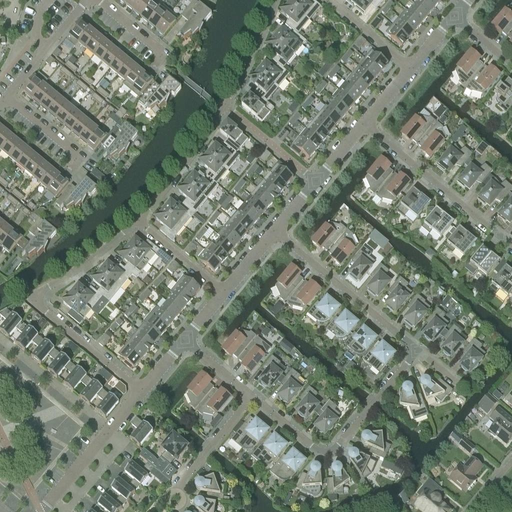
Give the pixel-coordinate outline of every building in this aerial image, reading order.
[(131,11),(140,0),(127,0),(124,4),(124,5),(125,4),(128,7),(127,8),(131,11)] [(140,0),(131,11),(132,11),(132,10),(136,13),(135,14),(139,18),(153,0),(140,0)] [(147,24),(159,9),(152,3),(154,0),(153,0),(139,18),(140,18),(140,17),(144,20),(143,21),(147,24)] [(211,15),(194,0),(180,17),(189,23),(177,38),(177,39),(180,35),(184,38),(183,39),(184,39),(190,35),(192,38),(193,39),(198,33),(199,34),(200,35),(203,27),(201,25),(204,23),(211,15)] [(289,4),(309,21),(321,7),(312,0),(305,0),(305,2),(302,0),(289,0),(288,2),(290,3),(289,4)] [(359,0),(355,6),(356,7),(354,9),(363,15),(371,6),(375,10),(383,0),(359,0)] [(434,8),(424,0),(417,0),(414,4),(428,16),(434,8)] [(424,0),(434,8),(441,0),(440,0),(424,0)] [(309,21),(289,4),(281,13),(289,20),(285,25),(306,42),(298,35),(309,21)] [(408,12),(421,24),(428,16),(414,4),(408,12)] [(159,9),(147,24),(148,23),(152,26),(151,27),(155,31),(170,12),(162,6),(159,9)] [(506,37),(511,29),(511,9),(508,8),(491,28),(497,33),(498,31),(506,37)] [(421,24),(408,12),(405,10),(398,18),(415,32),(421,24)] [(163,37),(175,23),(178,19),(170,12),(155,31),(156,30),(159,33),(159,34),(163,37)] [(377,18),(369,27),(374,31),(382,23),(377,18)] [(392,26),(408,40),(415,32),(398,18),(392,26)] [(75,48),(78,43),(90,29),(91,29),(86,25),(86,26),(81,22),(66,41),(75,48)] [(275,37),(274,38),(294,55),(306,42),(285,25),(294,32),(290,36),(280,28),(273,36),(275,37)] [(408,40),(392,26),(385,34),(402,48),(408,40)] [(86,50),(97,36),(90,29),(78,43),(86,50)] [(94,56),(105,42),(97,36),(86,50),(94,56)] [(283,69),(294,55),(274,38),(266,48),(275,54),(271,59),(290,75),(283,69)] [(360,38),(353,46),(358,50),(366,42),(360,38)] [(102,63),(113,49),(105,42),(94,56),(102,63)] [(57,49),(52,55),(56,58),(61,52),(57,49)] [(113,49),(102,63),(109,69),(121,55),(113,49)] [(371,51),(364,59),(381,73),(387,65),(371,51)] [(463,88),(482,65),(475,59),(477,57),(471,52),(454,72),(455,73),(459,82),(458,83),(463,88)] [(117,76),(129,62),(121,55),(109,69),(117,76)] [(50,57),(45,63),(49,66),(54,60),(50,57)] [(258,71),(258,72),(278,89),(290,75),(271,59),(277,65),(273,69),(264,61),(257,69),(258,71)] [(381,73),(364,59),(358,67),(374,81),(381,73)] [(129,62),(117,76),(125,82),(137,68),(129,62)] [(482,95),(499,75),(493,70),(491,72),(484,66),(465,89),(471,94),(472,92),(481,95),(482,95)] [(351,75),(368,88),(374,81),(358,67),(351,75)] [(122,85),(130,92),(145,75),(146,74),(141,71),(140,72),(137,68),(125,82),(122,85)] [(267,102),(278,89),(258,72),(250,81),(258,88),(254,92),(273,108),(267,102)] [(31,100),(32,99),(43,85),(47,81),(39,74),(23,92),(28,96),(27,96),(31,100)] [(148,78),(145,75),(130,92),(139,99),(153,81),(149,77),(148,78)] [(368,88),(351,75),(344,82),(361,96),(368,88)] [(154,85),(138,105),(140,104),(144,107),(143,109),(144,109),(147,106),(150,109),(150,110),(157,105),(159,108),(158,109),(159,109),(164,104),(166,105),(165,106),(166,106),(169,98),(169,97),(172,95),(174,97),(181,88),(169,78),(160,89),(154,85)] [(500,87),(495,93),(497,94),(496,96),(496,98),(497,100),(498,102),(499,103),(497,106),(506,114),(511,106),(511,102),(509,100),(511,97),(510,95),(511,92),(511,84),(508,81),(502,88),(500,87)] [(341,93),(355,104),(361,96),(344,82),(344,83),(347,85),(341,93)] [(39,105),(51,92),(43,85),(32,99),(39,105)] [(460,88),(455,93),(459,96),(463,91),(460,88)] [(47,112),(59,98),(51,92),(39,105),(47,112)] [(273,108),(254,92),(261,98),(257,103),(249,96),(241,105),(262,122),(273,108)] [(355,104),(341,93),(334,100),(348,112),(355,104)] [(55,118),(67,105),(59,98),(47,112),(55,118)] [(110,104),(116,109),(120,105),(114,100),(110,104)] [(325,106),(341,120),(348,112),(334,100),(328,108),(325,106)] [(63,125),(74,111),(67,105),(55,118),(63,125)] [(472,105),(468,110),(473,113),(476,108),(472,105)] [(341,120),(325,106),(318,114),(335,128),(341,120)] [(121,108),(115,115),(120,120),(127,113),(121,108)] [(71,132),(82,118),(74,111),(63,125),(71,132)] [(312,122),(328,135),(335,128),(318,114),(312,122)] [(416,144),(435,122),(429,117),(428,118),(419,116),(418,115),(401,136),(407,140),(409,138),(416,144)] [(79,138),(90,124),(82,118),(71,132),(79,138)] [(131,143),(138,135),(120,121),(107,137),(115,143),(103,158),(104,158),(107,155),(111,158),(110,159),(117,154),(119,157),(118,158),(119,159),(124,152),(126,154),(125,154),(126,155),(130,147),(129,146),(128,145),(130,143),(131,143)] [(328,135),(312,122),(305,129),(322,143),(328,135)] [(227,139),(223,144),(239,157),(240,157),(236,154),(247,140),(227,123),(219,132),(227,139)] [(429,159),(446,138),(445,138),(441,129),(442,128),(437,123),(418,146),(425,152),(423,154),(429,159)] [(90,124),(79,138),(86,145),(98,131),(98,130),(90,124)] [(99,129),(98,130),(98,131),(86,145),(90,148),(89,149),(94,152),(108,136),(99,129)] [(299,137),(315,151),(322,143),(305,129),(299,137)] [(284,130),(276,138),(281,143),(289,134),(284,130)] [(0,150),(1,151),(12,138),(5,131),(0,136),(0,150)] [(315,151),(299,137),(292,145),(309,159),(315,151)] [(9,157),(20,144),(12,138),(1,151),(9,157)] [(17,164),(28,151),(20,144),(9,157),(17,164)] [(208,153),(208,154),(228,171),(239,157),(223,144),(227,147),(223,152),(214,144),(207,152),(208,153)] [(445,171),(448,173),(457,163),(462,167),(472,154),(464,148),(460,152),(455,146),(454,145),(436,167),(444,173),(445,171)] [(25,170),(36,157),(28,151),(17,164),(25,170)] [(266,151),(259,160),(264,164),(271,156),(266,151)] [(204,175),(218,186),(216,185),(228,171),(208,154),(200,163),(208,170),(204,175)] [(33,176),(44,164),(36,157),(25,170),(33,176)] [(374,195),(393,172),(386,166),(387,164),(381,159),(364,180),(365,180),(369,189),(368,190),(374,195)] [(41,183),(52,170),(44,164),(33,176),(41,183)] [(276,164),(269,173),(286,186),(293,178),(276,164)] [(473,164),(457,184),(464,190),(466,188),(469,190),(477,180),(482,184),(492,171),(484,165),(479,169),(473,164)] [(52,170),(41,183),(49,189),(60,177),(52,170)] [(186,183),(207,200),(218,186),(204,175),(206,176),(202,181),(192,173),(185,181),(187,182),(186,183)] [(286,186),(269,173),(263,180),(279,194),(286,186)] [(392,203),(409,183),(403,178),(401,180),(394,174),(375,196),(381,201),(382,200),(392,202),(392,203)] [(63,180),(60,177),(49,189),(48,190),(56,197),(56,198),(69,183),(64,179),(63,180)] [(90,197),(97,189),(85,179),(76,190),(71,185),(54,205),(60,210),(63,206),(67,210),(66,210),(67,211),(73,206),(75,209),(75,210),(81,204),(82,205),(82,206),(86,198),(85,198),(88,195),(90,197)] [(495,180),(495,179),(479,198),(478,199),(484,206),(486,204),(489,207),(498,197),(502,200),(511,188),(511,187),(505,181),(504,182),(500,185),(495,180)] [(256,188),(273,202),(279,194),(263,180),(256,188)] [(183,204),(195,214),(207,200),(186,183),(179,192),(187,199),(183,204)] [(273,202),(256,188),(250,196),(266,210),(273,202)] [(408,212),(417,219),(429,204),(420,196),(420,197),(412,191),(394,213),(396,211),(404,217),(408,212)] [(243,204),(260,218),(266,210),(250,196),(243,204)] [(506,221),(509,224),(511,220),(511,199),(499,215),(498,216),(504,223),(506,221)] [(164,209),(163,211),(183,227),(195,214),(183,204),(179,208),(169,200),(162,208),(164,209)] [(260,218),(243,204),(237,212),(253,226),(260,218)] [(36,210),(33,214),(39,218),(42,215),(36,210)] [(435,210),(417,232),(417,233),(421,228),(429,235),(432,231),(440,238),(453,223),(443,215),(443,216),(435,210)] [(172,241),(183,227),(163,211),(155,220),(164,226),(160,231),(172,241)] [(230,220),(247,233),(253,226),(237,212),(230,220)] [(36,222),(39,218),(33,214),(30,217),(36,222)] [(49,241),(56,233),(39,219),(28,232),(36,239),(21,256),(22,257),(25,253),(29,256),(28,257),(29,258),(35,253),(37,256),(37,257),(43,251),(44,252),(44,253),(48,245),(47,245),(46,244),(49,241)] [(247,233),(230,220),(224,227),(240,241),(247,233)] [(326,252),(345,229),(340,225),(339,226),(329,223),(328,223),(312,243),(317,248),(319,246),(326,252)] [(5,226),(0,232),(0,245),(2,246),(13,233),(13,232),(5,226)] [(217,235),(234,249),(240,241),(224,227),(217,235)] [(458,229),(440,251),(440,252),(444,247),(452,254),(455,251),(463,257),(476,242),(466,234),(466,235),(458,229)] [(339,266),(356,246),(356,245),(351,236),(352,235),(347,230),(328,253),(335,259),(333,261),(339,266)] [(14,231),(13,232),(13,233),(2,246),(5,250),(5,251),(9,254),(23,238),(22,237),(14,231)] [(234,249),(217,235),(217,236),(220,238),(214,245),(211,243),(227,257),(234,249)] [(127,248),(148,265),(159,251),(147,241),(143,246),(133,237),(127,245),(128,247),(127,248)] [(204,251),(221,265),(227,257),(211,243),(204,251)] [(196,248),(191,244),(184,252),(189,257),(196,248)] [(358,281),(359,282),(371,268),(370,267),(374,262),(369,257),(371,254),(363,247),(351,262),(356,265),(349,274),(350,275),(349,276),(356,283),(358,281)] [(148,265),(127,248),(120,257),(128,264),(124,268),(120,265),(136,279),(148,265)] [(482,249),(463,271),(464,271),(467,267),(475,273),(478,270),(486,277),(499,261),(490,254),(489,255),(482,249)] [(221,265),(204,251),(197,259),(214,273),(221,265)] [(100,272),(120,289),(132,275),(136,279),(120,265),(116,270),(106,262),(99,270),(101,271),(100,272)] [(174,262),(166,270),(172,275),(179,266),(174,262)] [(376,296),(377,297),(389,283),(384,278),(388,271),(380,264),(369,277),(374,281),(367,289),(368,290),(367,292),(374,298),(376,296)] [(284,303),(303,280),(296,274),(298,272),(292,267),(275,287),(275,288),(280,297),(278,298),(284,303)] [(511,273),(511,274),(505,268),(486,290),(487,290),(489,288),(496,294),(499,291),(507,298),(511,292),(511,273)] [(120,289),(100,272),(92,281),(100,288),(97,293),(90,287),(109,303),(120,289)] [(183,276),(176,284),(193,298),(200,290),(183,276)] [(394,312),(396,313),(408,298),(407,297),(411,292),(406,288),(408,285),(400,278),(388,292),(392,296),(386,304),(387,305),(385,307),(393,313),(394,312)] [(302,310),(319,290),(313,285),(312,287),(305,281),(286,304),(291,309),(292,307),(302,310)] [(70,294),(91,311),(102,297),(109,303),(90,287),(86,292),(76,284),(70,292),(71,293),(70,294)] [(193,298),(176,284),(170,292),(186,306),(193,298)] [(166,302),(180,314),(186,306),(170,292),(172,295),(166,302)] [(91,311),(70,294),(63,303),(71,310),(67,315),(79,325),(91,311)] [(413,327),(414,328),(426,314),(425,313),(429,308),(424,303),(425,302),(417,295),(406,308),(411,311),(404,320),(405,321),(404,322),(411,329),(413,327)] [(316,322),(317,321),(318,322),(319,322),(320,323),(322,323),(323,323),(324,323),(326,322),(327,321),(328,320),(329,321),(338,309),(339,308),(337,306),(336,304),(335,303),(334,302),(332,301),(330,300),(329,302),(327,300),(322,306),(317,302),(322,296),(307,314),(316,322)] [(180,314),(166,302),(160,310),(173,321),(180,314)] [(150,315),(167,329),(173,321),(160,310),(157,308),(150,315)] [(430,341),(433,343),(445,329),(444,328),(448,323),(442,319),(445,315),(437,309),(425,323),(429,327),(422,335),(425,337),(425,338),(426,340),(427,341),(429,342),(430,341)] [(0,316),(7,322),(0,329),(0,331),(8,339),(9,338),(8,338),(16,329),(21,322),(21,323),(22,322),(12,314),(12,315),(6,310),(7,310),(6,310),(0,313),(0,316)] [(127,318),(132,313),(129,310),(124,315),(127,318)] [(335,337),(336,337),(338,338),(339,338),(340,338),(342,338),(343,338),(344,337),(345,337),(346,336),(347,336),(357,325),(356,324),(357,323),(356,321),(355,320),(354,318),(352,317),(350,316),(349,316),(347,317),(345,315),(340,321),(336,318),(341,312),(341,311),(325,329),(335,337)] [(167,329),(150,315),(144,323),(160,337),(167,329)] [(24,351),(32,342),(37,336),(38,336),(28,328),(21,323),(21,322),(16,329),(23,335),(15,344),(24,352),(25,352),(24,351)] [(137,331),(154,345),(160,337),(144,323),(137,331)] [(453,326),(443,338),(448,342),(441,350),(444,353),(443,353),(444,355),(446,356),(448,357),(451,359),(463,344),(457,339),(462,333),(453,326)] [(353,353),(354,352),(355,353),(356,353),(357,354),(359,354),(360,354),(361,353),(363,353),(364,352),(365,351),(366,352),(375,340),(374,340),(375,338),(374,337),(373,335),(372,334),(371,333),(369,332),(367,331),(366,333),(364,331),(358,337),(354,333),(359,327),(344,345),(353,353)] [(237,359),(256,337),(250,332),(249,333),(239,331),(239,330),(222,351),(228,355),(230,353),(237,359)] [(154,345),(137,331),(131,339),(147,353),(154,345)] [(105,335),(98,344),(103,348),(110,339),(105,335)] [(37,336),(32,342),(39,348),(31,358),(40,366),(41,365),(40,365),(48,356),(53,349),(54,350),(54,349),(44,341),(44,342),(38,336),(37,336)] [(250,374),(267,353),(266,353),(262,344),(263,343),(257,338),(238,361),(246,367),(244,369),(250,374)] [(124,347),(141,361),(147,353),(131,339),(124,347)] [(467,372),(469,374),(473,370),(474,370),(475,369),(477,368),(478,366),(477,365),(482,360),(481,359),(485,354),(479,350),(482,346),(473,339),(462,354),(466,357),(459,366),(462,368),(461,369),(463,370),(464,372),(466,372),(467,372)] [(362,360),(372,368),(378,373),(384,367),(394,356),(393,355),(394,354),(393,352),(392,350),(390,349),(389,348),(387,347),(385,347),(384,348),(382,346),(377,352),(373,349),(378,342),(377,342),(362,360)] [(134,369),(141,361),(124,347),(117,355),(134,369)] [(56,378),(64,369),(69,363),(70,363),(61,355),(60,355),(54,350),(53,349),(48,356),(55,362),(47,371),(57,379),(57,378),(56,378)] [(269,390),(281,375),(286,370),(279,365),(280,364),(272,357),(261,369),(266,373),(259,381),(262,383),(261,384),(262,386),(264,387),(266,388),(266,387),(269,390)] [(73,392),(80,383),(85,376),(86,377),(86,376),(77,368),(76,369),(70,363),(69,363),(64,369),(71,375),(63,384),(73,392)] [(300,390),(303,385),(298,380),(300,377),(292,370),(280,384),(284,388),(277,396),(280,399),(281,401),(282,402),(284,403),(285,403),(288,405),(300,390)] [(194,410),(213,387),(206,381),(208,379),(202,374),(185,395),(186,395),(190,404),(189,406),(194,410)] [(89,405),(96,396),(102,390),(102,389),(93,381),(92,382),(86,377),(85,376),(80,383),(87,388),(79,398),(89,406),(89,405)] [(434,386),(428,381),(427,380),(426,380),(425,380),(424,380),(423,380),(422,381),(421,381),(420,382),(420,383),(420,384),(420,385),(420,387),(426,401),(434,398),(440,403),(446,397),(452,390),(439,380),(434,386)] [(414,397),(412,390),(411,389),(411,388),(410,387),(409,387),(408,386),(407,386),(406,387),(405,387),(404,388),(403,388),(402,389),(402,390),(399,406),(408,408),(413,421),(425,417),(428,416),(420,395),(414,397)] [(318,406),(317,405),(312,401),(316,395),(317,394),(309,387),(298,400),(303,404),(296,412),(299,414),(298,415),(299,417),(301,418),(303,419),(303,418),(306,420),(318,406)] [(213,418),(230,398),(224,393),(222,395),(215,389),(196,412),(202,416),(203,415),(212,417),(213,418)] [(109,395),(102,390),(96,396),(103,402),(95,411),(105,419),(105,418),(118,403),(119,403),(109,395)] [(497,404),(488,395),(477,407),(486,416),(497,404)] [(336,420),(340,415),(334,411),(337,408),(328,401),(317,415),(321,419),(314,427),(317,430),(318,432),(319,433),(321,434),(322,433),(324,436),(328,431),(329,432),(330,431),(332,429),(333,427),(332,427),(337,421),(336,420)] [(506,446),(511,438),(511,429),(510,428),(511,425),(511,420),(498,409),(490,419),(495,424),(489,431),(491,433),(491,435),(494,438),(496,438),(506,446)] [(152,432),(153,431),(143,423),(143,424),(136,418),(136,417),(135,417),(129,424),(130,425),(130,424),(138,431),(130,439),(129,440),(139,448),(139,447),(152,431),(152,432)] [(242,449),(242,448),(243,449),(245,450),(246,450),(247,450),(249,450),(250,450),(251,449),(252,449),(253,448),(254,448),(267,432),(267,431),(268,430),(266,429),(265,427),(264,426),(263,424),(261,424),(259,423),(258,424),(256,422),(251,429),(245,424),(250,418),(250,417),(231,440),(242,449)] [(260,464),(262,465),(263,465),(264,466),(266,466),(267,466),(268,465),(269,465),(271,464),(272,463),(272,464),(286,447),(285,447),(286,445),(285,444),(284,442),(283,441),(281,440),(280,439),(278,438),(276,440),(274,438),(269,444),(265,440),(270,434),(251,457),(260,464)] [(382,434),(366,435),(365,435),(364,436),(363,437),(362,438),(362,439),(361,440),(361,441),(362,442),(362,443),(363,444),(364,444),(371,448),(369,453),(384,460),(387,454),(386,454),(390,446),(382,443),(382,434)] [(187,449),(187,448),(172,436),(172,437),(163,448),(162,448),(165,451),(160,457),(158,456),(171,467),(172,467),(170,465),(179,453),(181,455),(186,448),(187,449)] [(470,454),(474,449),(464,440),(459,445),(470,454)] [(289,479),(290,478),(291,479),(304,463),(303,462),(305,461),(303,459),(302,458),(301,456),(300,455),(298,454),(296,454),(295,455),(293,453),(288,459),(283,456),(288,450),(288,449),(269,472),(278,480),(279,479),(280,480),(281,481),(283,481),(284,481),(285,481),(287,481),(288,480),(289,479)] [(370,460),(355,453),(354,453),(353,452),(352,453),(351,453),(350,453),(350,454),(349,455),(348,456),(348,457),(348,458),(348,459),(349,460),(353,467),(348,470),(358,484),(366,495),(371,491),(363,480),(370,475),(366,468),(370,460)] [(473,478),(482,467),(472,459),(463,469),(460,466),(449,479),(466,493),(476,480),(473,478)] [(125,473),(134,480),(140,485),(140,486),(148,477),(148,476),(154,469),(147,463),(141,471),(132,464),(132,463),(124,473),(125,473)] [(301,491),(312,496),(314,497),(315,497),(316,496),(317,496),(318,495),(319,494),(319,493),(320,492),(320,491),(319,487),(321,486),(320,470),(320,469),(319,468),(318,467),(317,466),(315,466),(314,466),(313,466),(312,467),(311,468),(307,476),(302,473),(295,488),(301,491)] [(350,481),(341,468),(340,468),(340,467),(339,467),(338,466),(336,466),(335,466),(334,467),(333,467),(333,468),(332,469),(332,470),(331,471),(332,479),(326,480),(328,503),(336,502),(336,495),(343,495),(342,486),(350,481)] [(213,476),(198,482),(197,483),(196,483),(196,484),(195,485),(195,486),(195,488),(195,489),(196,490),(197,490),(198,491),(199,491),(207,493),(206,499),(222,502),(223,495),(224,486),(216,485),(213,476)] [(111,489),(120,496),(127,502),(126,502),(127,502),(135,493),(134,492),(140,486),(140,485),(134,480),(127,487),(118,480),(119,480),(118,479),(110,489),(111,489)] [(414,506),(420,511),(449,511),(450,511),(439,503),(439,502),(440,501),(439,501),(439,500),(439,499),(438,498),(437,497),(442,491),(428,480),(416,495),(421,499),(414,506)] [(121,509),(126,502),(127,502),(120,496),(114,504),(105,496),(105,495),(97,505),(98,505),(106,511),(118,511),(121,509)] [(213,511),(215,503),(200,501),(199,501),(198,501),(197,501),(196,502),(195,502),(195,503),(194,504),(194,505),(194,506),(194,507),(195,508),(195,509),(198,511),(213,511)]
